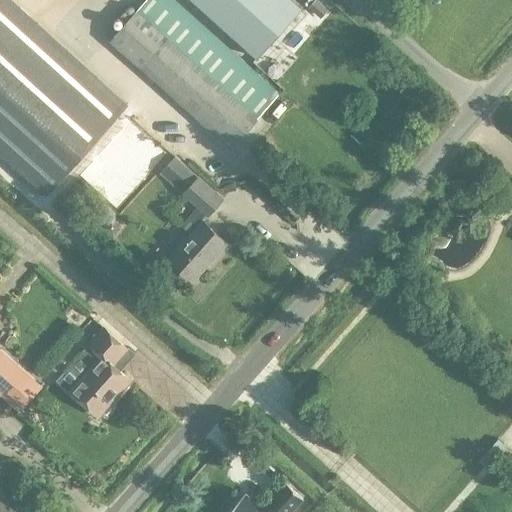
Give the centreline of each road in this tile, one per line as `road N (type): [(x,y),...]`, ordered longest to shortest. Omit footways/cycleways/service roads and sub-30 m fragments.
road 1 (tertiary): [(121,511),(511,75)]
road 2 (track): [(0,218),(213,408)]
road 3 (track): [(393,511),(243,375)]
